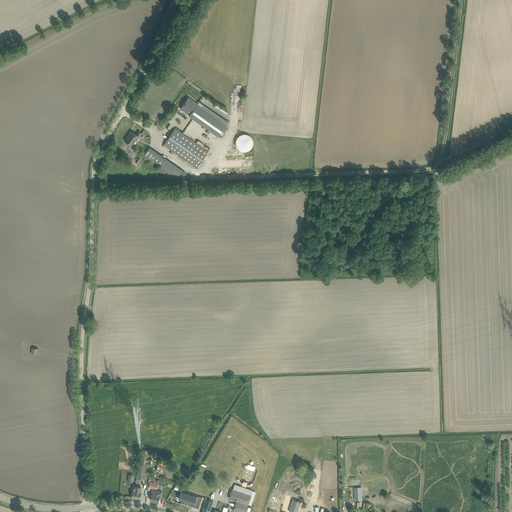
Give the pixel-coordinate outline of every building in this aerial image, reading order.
[(187,99),(180,109),(189,115),(190,115),(197,104),(198,104),(192,100),(191,102),(187,99)] [(189,116),(218,136),(226,125),(197,104),(190,115),(189,115),(189,116)] [(196,168),(208,151),(175,128),(163,145),(196,168)] [(138,139),(142,133),(138,131),(136,134),(131,131),(124,141),(131,146),(135,140),(134,140),(136,137),(138,139)] [(235,139),(234,142),(235,144),(236,147),(238,149),(240,150),(243,150),(246,150),(248,149),(250,147),(251,144),(252,142),(251,139),(250,137),(248,135),(246,134),(243,133),(240,134),(238,135),(236,137),(235,139)] [(146,150),(144,154),(145,155),(150,159),(156,152),(149,147),(148,148),(146,150)] [(165,159),(160,166),(163,168),(169,161),(165,159)] [(172,163),(167,171),(170,173),(175,165),(172,163)] [(145,480),(149,453),(150,452),(142,451),(137,479),(145,480)] [(169,468),(171,462),(160,457),(158,464),(169,468)] [(310,478),(306,501),(311,502),(315,479),(310,478)] [(150,483),(149,488),(152,488),(156,489),(158,489),(158,487),(158,484),(158,483),(159,480),(154,479),(153,483),(152,483),(150,482),(150,483)] [(132,497),(140,498),(141,486),(133,485),(132,497)] [(361,486),(353,487),(354,499),(362,499),(361,486)] [(178,489),(171,502),(174,504),(182,492),(178,489)] [(248,504),(251,495),(232,489),(229,498),(236,501),(233,510),(238,511),(245,511),(246,509),(248,504)] [(150,500),(158,502),(159,498),(161,498),(162,492),(152,490),(150,500)] [(182,492),(180,500),(187,502),(186,503),(193,505),(194,501),(196,502),(197,500),(200,501),(201,498),(195,495),(195,496),(182,492)] [(201,511),(209,511),(213,501),(206,499),(201,511)]
